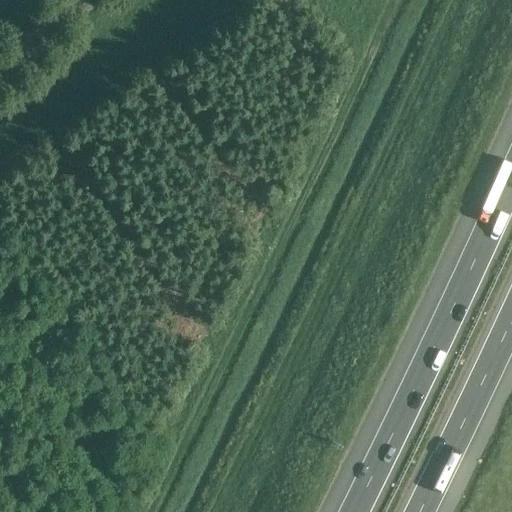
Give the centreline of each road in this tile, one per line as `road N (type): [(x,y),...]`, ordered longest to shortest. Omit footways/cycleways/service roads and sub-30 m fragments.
road 1 (motorway): [(511,155),(344,511)]
road 2 (motorway): [(427,511),(511,336)]
